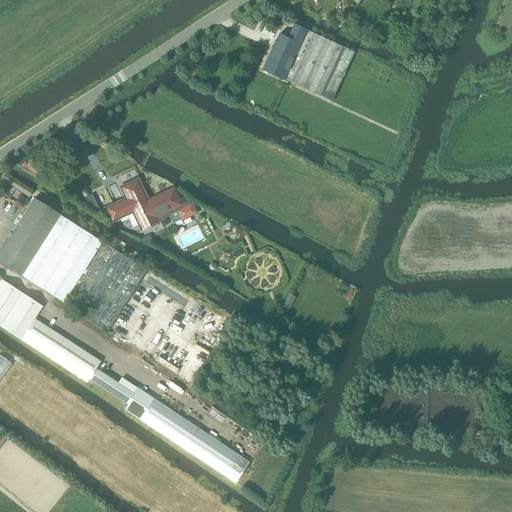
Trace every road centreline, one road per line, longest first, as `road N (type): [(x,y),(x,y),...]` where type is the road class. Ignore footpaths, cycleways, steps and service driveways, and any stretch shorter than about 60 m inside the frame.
road 1 (tertiary): [(0,155),(240,0)]
road 2 (unknown): [(0,270),(228,438)]
road 3 (track): [(153,0),(0,101)]
